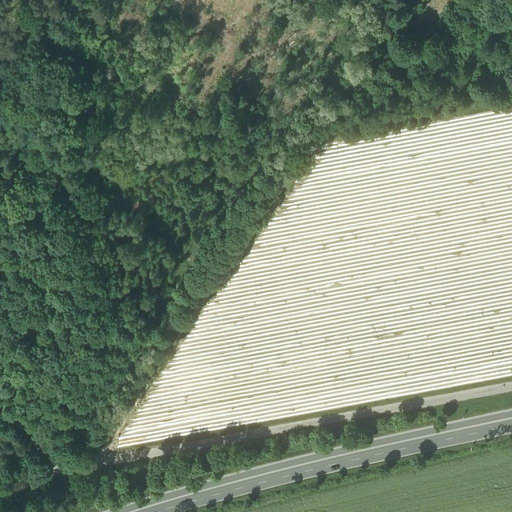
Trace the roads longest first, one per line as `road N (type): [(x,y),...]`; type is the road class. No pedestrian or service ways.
road 1 (track): [(511,102),(316,139),(292,156),(82,448),(84,466)]
road 2 (track): [(0,482),(511,386)]
road 3 (trunk): [(511,421),(144,511)]
road 4 (track): [(489,106),(377,35)]
